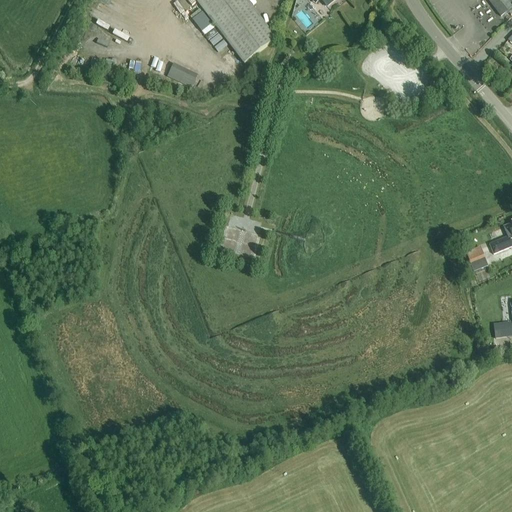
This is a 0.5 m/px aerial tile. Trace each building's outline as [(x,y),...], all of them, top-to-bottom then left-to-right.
[(194,0),(244,64),(276,40),(245,0),(194,0)] [(336,0),(311,0),(316,5),(321,1),(327,8),(336,0)] [(511,0),(497,0),(510,17),(511,15),(511,0)] [(223,40),(219,35),(210,42),(214,47),(223,40)] [(228,46),(224,42),(215,49),(218,53),(228,46)] [(129,68),(138,70),(140,63),(131,60),(129,68)] [(511,220),(511,221),(511,223),(511,224),(508,227),(504,228),(508,238),(490,245),(494,255),(511,247),(511,245),(510,241),(511,239),(511,220)] [(250,245),(247,245),(246,255),(257,256),(259,235),(251,234),(250,245)] [(471,264),(485,258),(481,249),(467,255),(471,264)] [(511,332),(511,323),(494,325),(495,340),(511,337),(511,332)]
